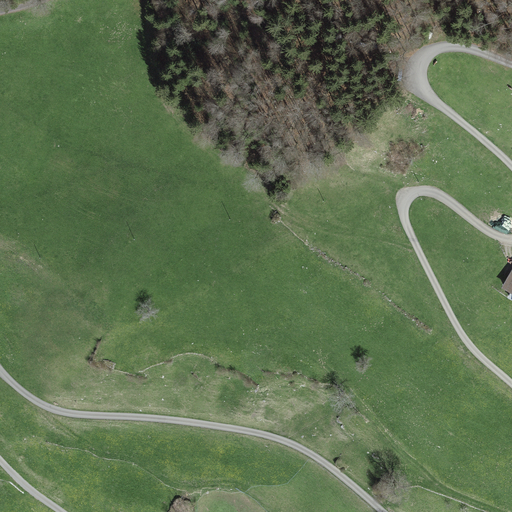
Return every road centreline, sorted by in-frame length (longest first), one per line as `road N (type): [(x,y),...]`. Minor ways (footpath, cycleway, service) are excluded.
road 1 (unclassified): [(0,368),(54,409),(213,424),(293,443),(383,511)]
road 2 (unclassified): [(511,383),(454,321),(403,207),(410,193),(430,190),(511,237)]
road 3 (unclassified): [(511,165),(419,80),(422,60),(439,47),(466,46),(511,64)]
